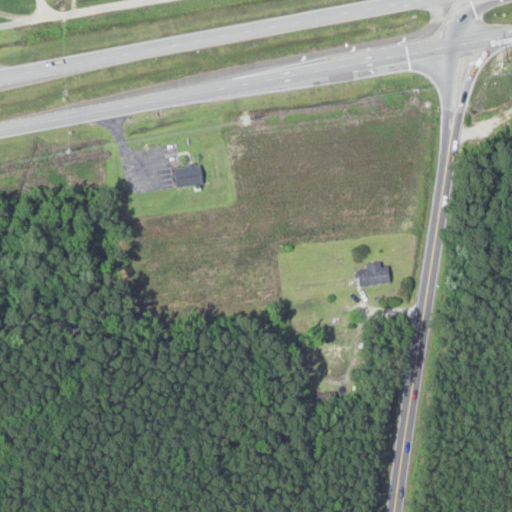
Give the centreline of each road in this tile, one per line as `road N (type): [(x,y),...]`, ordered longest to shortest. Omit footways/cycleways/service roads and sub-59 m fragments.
road 1 (trunk): [(0,125),(511,33)]
road 2 (trunk): [(403,0),(0,75)]
road 3 (tertiary): [(393,511),(448,127)]
road 4 (trunk): [(202,89),(226,70),(422,31),(434,21),(436,0)]
